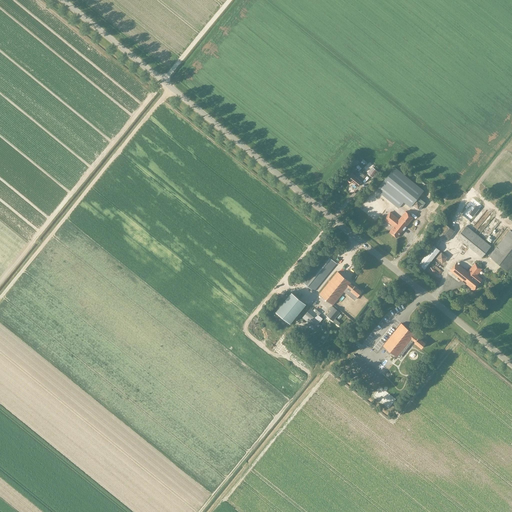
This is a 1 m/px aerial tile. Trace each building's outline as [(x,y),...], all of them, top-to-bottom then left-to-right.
[(356,153),(349,162),(353,166),(354,165),(356,166),(362,159),(359,156),(356,153)] [(358,173),(355,170),(356,168),(354,166),(350,172),(350,171),(345,178),(351,182),(360,171),(358,173)] [(372,167),(367,174),(372,178),(377,172),(372,167)] [(394,167),(376,190),(399,208),(404,202),(410,207),(412,204),(420,210),(423,206),(416,200),(422,192),(442,208),(444,205),(424,189),(423,191),(394,167)] [(365,176),(362,173),(360,171),(351,182),(357,187),(365,176)] [(390,212),(384,219),(393,227),(389,232),(397,238),(413,218),(405,212),(399,220),(390,212)] [(447,241),(455,231),(445,223),(437,234),(447,241)] [(427,225),(421,234),(424,236),(430,227),(427,225)] [(482,258),(491,246),(466,225),(457,237),(482,258)] [(485,228),(480,234),(488,241),(495,232),(492,229),(491,230),(488,227),(486,229),(485,228)] [(508,273),(511,267),(511,231),(510,230),(489,256),(508,273)] [(424,270),(440,250),(433,245),(418,264),(424,270)] [(442,263),(447,257),(441,252),(436,258),(442,263)] [(313,291),(336,263),(324,253),(301,281),(313,291)] [(456,263),(450,271),(474,290),(480,282),(482,279),(477,275),(482,269),(475,263),(468,272),(456,263)] [(355,300),(362,291),(355,286),(354,287),(350,283),(351,283),(337,272),(319,294),(333,305),(347,287),(351,290),(348,294),(355,300)] [(291,292),(276,311),(290,323),(306,303),(291,292)] [(331,311),(326,316),(333,321),(340,313),(332,306),(329,309),(331,311)] [(310,308),(305,315),(303,318),(309,322),(308,323),(315,328),(320,322),(319,321),(322,319),(316,314),(316,313),(310,308)] [(421,348),(425,343),(418,338),(414,335),(414,334),(401,324),(383,346),(397,357),(411,339),(415,342),(414,343),(421,348)] [(375,384),(381,376),(356,355),(350,363),(375,384)]
